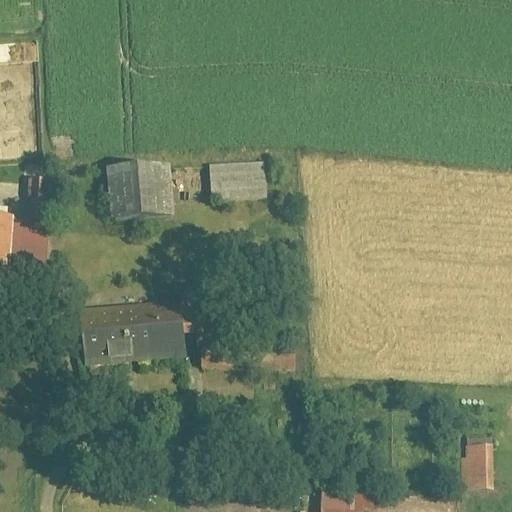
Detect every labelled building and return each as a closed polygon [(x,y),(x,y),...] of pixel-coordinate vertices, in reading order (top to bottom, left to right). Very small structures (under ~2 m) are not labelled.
[(266,164),(209,168),(211,206),(268,202),(266,164)] [(170,167),(106,172),(110,225),(174,220),(170,167)] [(50,223),(0,219),(0,287),(46,290),(50,223)] [(183,304),(80,313),(85,370),(188,361),(183,304)] [(203,344),(202,371),(295,375),(296,349),(203,344)] [(460,492),(490,492),(489,447),(460,447),(460,492)] [(357,511),(358,511),(369,511),(369,494),(316,494),(315,511),(357,511)]
